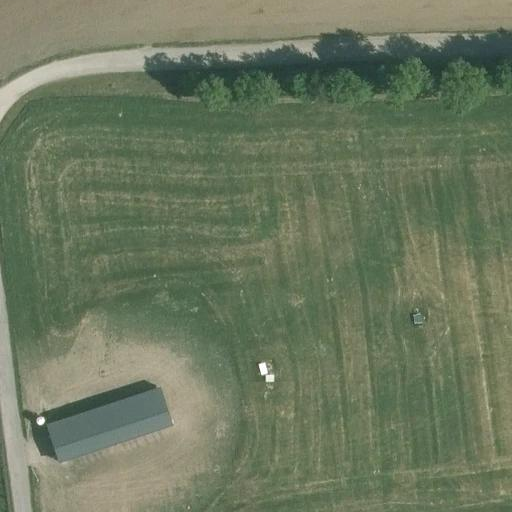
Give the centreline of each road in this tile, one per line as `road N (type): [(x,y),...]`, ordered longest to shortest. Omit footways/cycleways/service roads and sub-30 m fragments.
road 1 (track): [(511,47),(89,63),(0,95)]
road 2 (track): [(0,327),(23,511)]
